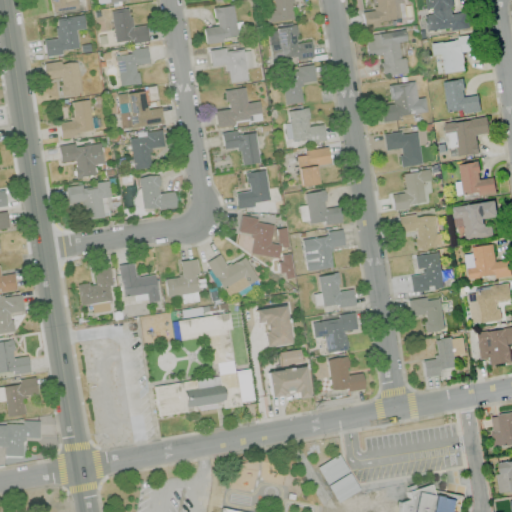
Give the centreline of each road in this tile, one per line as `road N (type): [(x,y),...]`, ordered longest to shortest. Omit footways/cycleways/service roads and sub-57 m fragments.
road 1 (residential): [(511,392),(0,483)]
road 2 (residential): [(89,511),(2,0)]
road 3 (residential): [(399,412),(333,0)]
road 4 (residential): [(203,225),(170,0)]
road 5 (residential): [(203,225),(41,248)]
